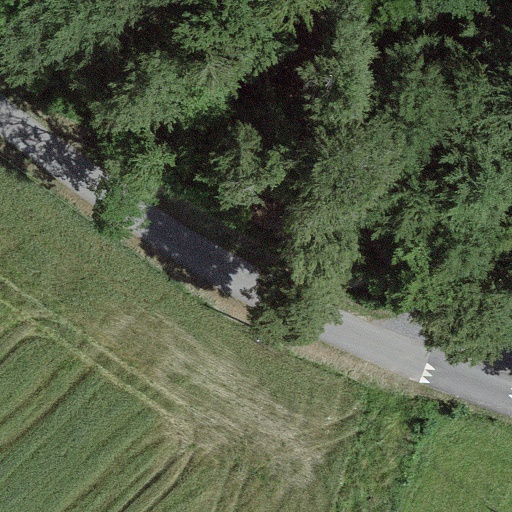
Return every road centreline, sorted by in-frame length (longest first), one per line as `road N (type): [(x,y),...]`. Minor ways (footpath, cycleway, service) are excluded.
road 1 (unclassified): [(0,87),(279,300),(511,377)]
road 2 (track): [(314,0),(357,206),(472,364)]
